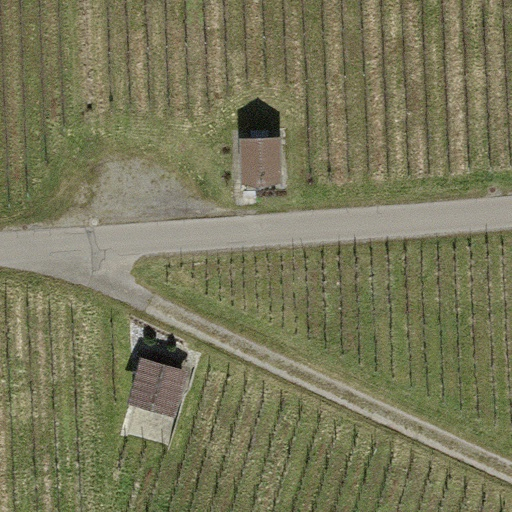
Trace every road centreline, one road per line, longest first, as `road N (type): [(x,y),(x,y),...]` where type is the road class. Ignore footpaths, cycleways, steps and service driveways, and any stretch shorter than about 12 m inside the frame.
road 1 (track): [(511,481),(43,238)]
road 2 (track): [(0,241),(511,200)]
